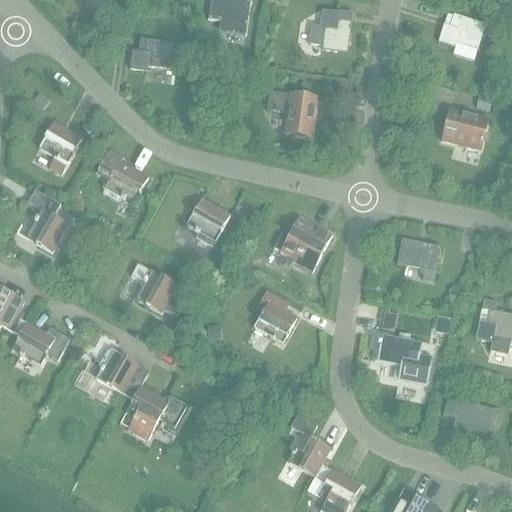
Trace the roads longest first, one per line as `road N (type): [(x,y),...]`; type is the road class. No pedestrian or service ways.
road 1 (unclassified): [(511,494),(381,450),(353,424),(339,364),(352,224),(364,197)]
road 2 (unclassified): [(364,197),(169,154),(45,35),(14,33)]
road 3 (unclassified): [(364,197),(358,175),(388,0)]
road 4 (unknown): [(0,283),(155,370)]
road 5 (unclassified): [(511,226),(364,197)]
